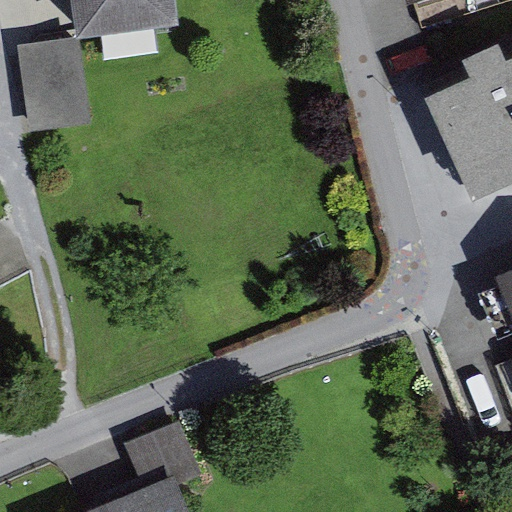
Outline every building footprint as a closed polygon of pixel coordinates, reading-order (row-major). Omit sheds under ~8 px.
[(200,0),(94,0),(101,45),(204,31),(200,0)] [(402,0),(406,12),(445,0),(402,0)] [(21,45),(37,130),(98,119),(82,34),(21,45)] [(511,185),(511,60),(499,66),(491,50),(455,66),(464,85),(417,106),(463,208),(511,185)] [(511,453),(497,460),(511,496),(511,273),(493,282),(498,292),(484,298),(503,343),(511,339),(511,453)] [(117,511),(207,511),(197,490),(225,477),(202,425),(141,451),(156,485),(114,503),(117,511)]
